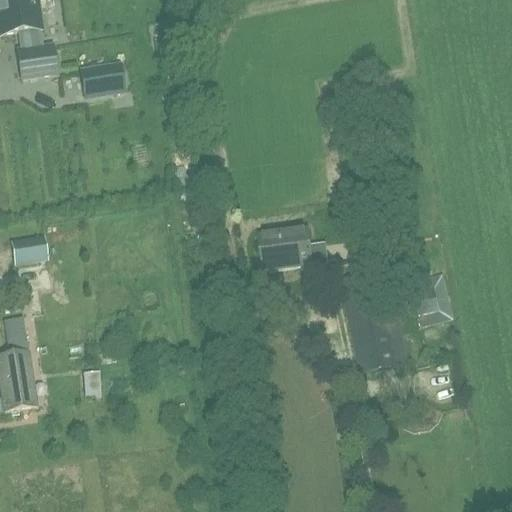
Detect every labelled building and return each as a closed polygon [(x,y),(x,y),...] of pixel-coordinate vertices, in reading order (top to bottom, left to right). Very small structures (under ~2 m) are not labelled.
[(35,0),(0,0),(0,37),(21,35),(24,53),(16,54),(21,82),(56,77),(52,49),(39,51),(36,32),(40,32),(35,0)] [(116,25),(126,48),(149,37),(139,15),(116,25)] [(57,38),(70,62),(93,50),(80,26),(57,38)] [(124,96),(120,69),(80,75),(84,102),(124,96)] [(0,198),(66,190),(61,152),(49,153),(48,142),(19,145),(20,158),(0,160),(0,198)] [(61,210),(14,204),(12,214),(60,221),(61,210)] [(262,274),(312,267),(307,230),(261,236),(264,254),(260,254),(262,274)] [(43,240),(9,245),(12,266),(46,261),(43,240)] [(439,272),(411,275),(417,318),(444,315),(439,272)] [(364,375),(395,368),(408,365),(395,307),(382,309),(374,275),(343,282),(364,375)] [(0,358),(0,390),(4,414),(36,409),(27,354),(0,358)]
